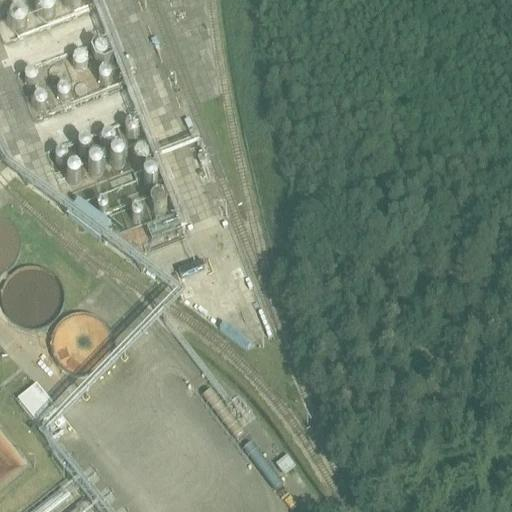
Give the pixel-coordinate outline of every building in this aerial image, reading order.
[(69,0),(81,9),(87,0),(69,0)] [(10,18),(22,34),(35,24),(24,8),(10,18)] [(72,56),(89,50),(80,24),(63,30),(72,56)] [(39,70),(53,65),(43,39),(29,44),(39,70)] [(78,58),(83,72),(94,68),(89,54),(78,58)] [(89,81),(79,86),(88,101),(97,95),(89,81)] [(72,171),(80,189),(90,185),(82,167),(72,171)] [(161,189),(165,178),(152,173),(148,183),(161,189)] [(19,245),(18,239),(16,233),(13,228),(10,224),(5,220),(0,217),(0,272),(5,270),(10,266),(13,262),(16,257),(18,251),(19,245)] [(161,247),(186,238),(181,223),(156,231),(161,247)] [(62,299),(62,298),(62,292),(60,287),(57,281),(54,278),(50,274),(45,271),(39,269),(34,268),(28,269),(23,270),(16,273),(13,276),(9,280),(6,286),(4,292),(3,297),(3,303),(4,307),(6,312),(10,318),(14,321),(19,325),(23,326),(31,328),(36,328),(43,326),(47,324),(53,320),(57,316),(60,310),(62,304),(62,299)] [(234,330),(226,340),(252,364),(261,354),(234,330)] [(56,411),(36,386),(17,401),(37,426),(56,411)] [(293,483),(306,475),(297,463),(285,471),(293,483)] [(363,511),(351,479),(343,482),(354,511),(363,511)]
